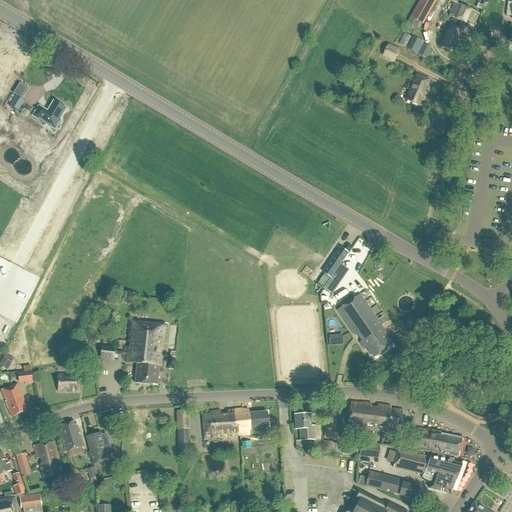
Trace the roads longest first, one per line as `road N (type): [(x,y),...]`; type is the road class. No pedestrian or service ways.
road 1 (secondary): [(490,302),(0,8)]
road 2 (residential): [(0,440),(121,401),(352,391),(432,409),(499,445)]
